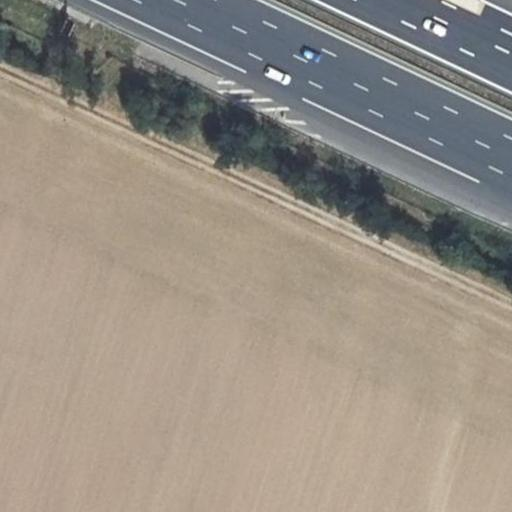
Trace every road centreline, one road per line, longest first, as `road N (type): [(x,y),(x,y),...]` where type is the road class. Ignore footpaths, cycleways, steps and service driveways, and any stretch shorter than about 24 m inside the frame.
road 1 (track): [(511,312),(0,73)]
road 2 (motorway): [(172,0),(511,158)]
